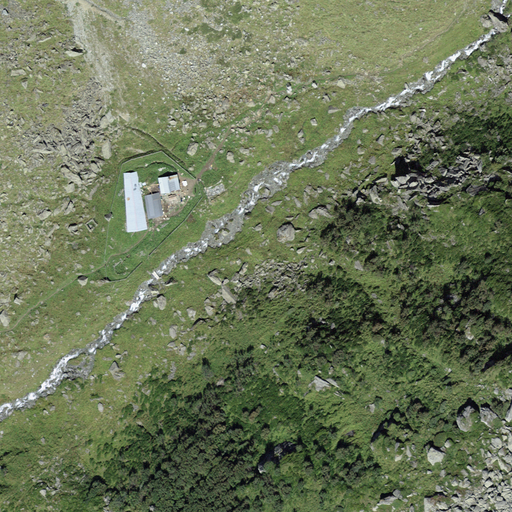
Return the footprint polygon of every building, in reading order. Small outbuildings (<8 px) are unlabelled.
[(128,145),(121,85),(105,86),(112,147),(128,145)] [(159,92),(142,93),(143,109),(160,108),(159,92)] [(178,93),(178,108),(196,107),(195,93),(178,93)] [(142,108),(130,109),(131,132),(143,131),(142,108)] [(166,128),(178,128),(178,109),(166,109),(166,128)] [(141,229),(137,174),(121,175),(125,230),(141,229)] [(174,175),(156,179),(157,194),(176,190),(174,175)] [(207,190),(192,198),(199,213),(215,205),(207,190)] [(156,194),(142,196),(145,217),(159,216),(156,194)] [(89,236),(81,219),(69,225),(78,242),(89,236)]
